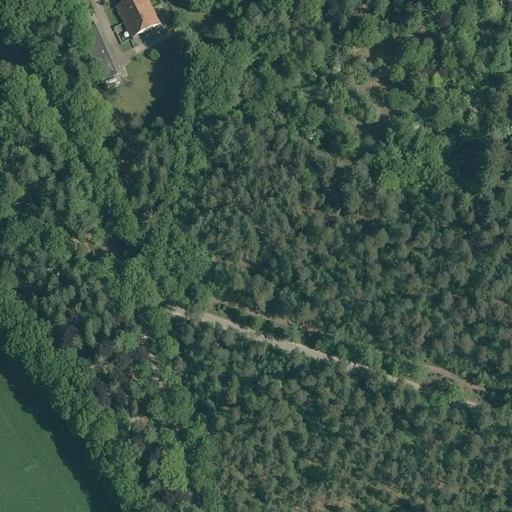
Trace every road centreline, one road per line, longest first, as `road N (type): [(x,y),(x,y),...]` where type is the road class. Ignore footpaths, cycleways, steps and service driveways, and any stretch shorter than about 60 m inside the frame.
road 1 (track): [(511,400),(447,372),(161,283),(108,286),(0,254)]
road 2 (unclassified): [(511,420),(189,312),(136,322)]
road 3 (tertiary): [(136,322),(80,159),(39,86),(0,41)]
road 4 (track): [(204,52),(511,0)]
road 5 (track): [(204,52),(159,313)]
road 6 (tertiary): [(198,511),(136,322)]
